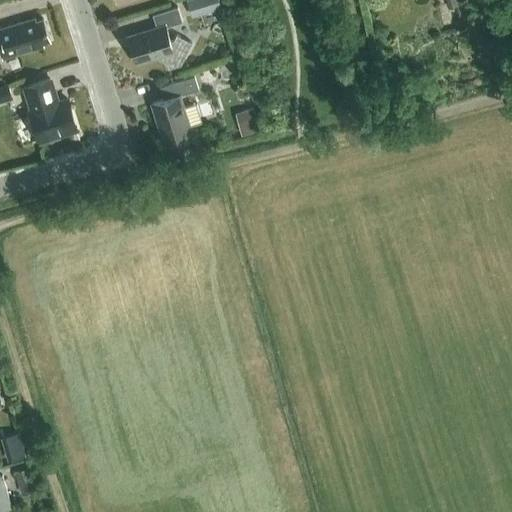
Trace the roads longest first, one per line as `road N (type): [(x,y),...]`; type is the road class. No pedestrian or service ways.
road 1 (track): [(0,229),(382,128)]
road 2 (residential): [(0,189),(107,159),(118,147),(76,0)]
road 3 (track): [(62,511),(0,310)]
road 4 (track): [(382,128),(350,0)]
road 5 (track): [(382,128),(511,102)]
